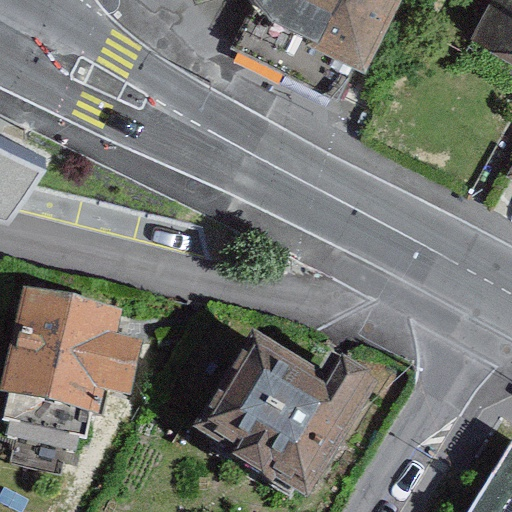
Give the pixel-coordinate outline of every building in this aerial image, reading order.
[(343,102),(392,0),(197,0),(198,4),(213,0),(261,0),(263,1),(233,50),(343,102)] [(511,0),(499,0),(479,41),(511,57),(511,0)] [(0,138),(0,204),(18,209),(49,162),(0,138)] [(121,321),(18,299),(0,380),(0,403),(98,425),(103,402),(131,408),(143,351),(116,345),(121,321)] [(342,453),(348,443),(366,413),(365,412),(376,394),(340,372),(329,390),(254,345),(194,445),(306,511),(342,452),(342,453)] [(511,511),(511,465),(482,511),(511,511)]
